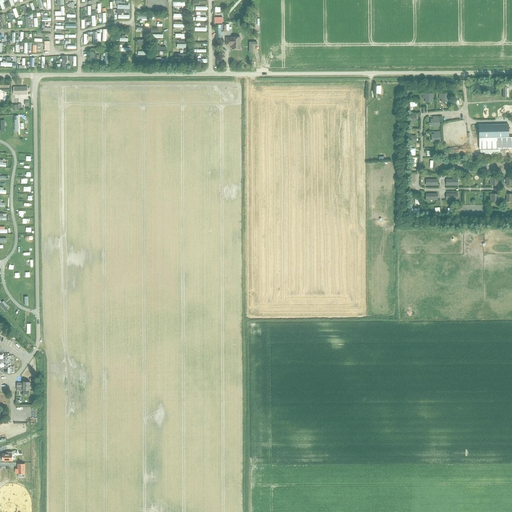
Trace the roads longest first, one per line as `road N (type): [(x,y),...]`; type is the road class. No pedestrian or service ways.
road 1 (unclassified): [(35,74),(511,72)]
road 2 (unclassified): [(35,74),(36,348)]
